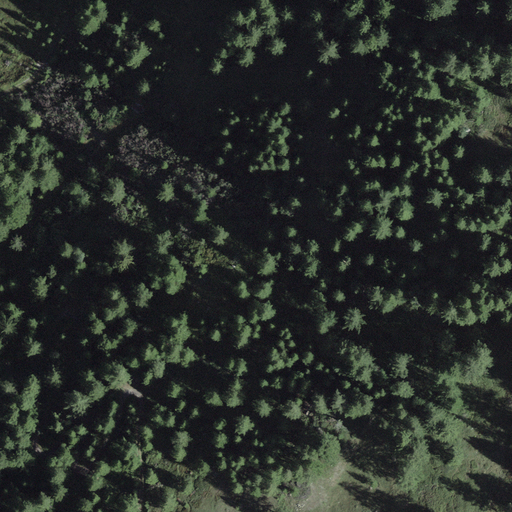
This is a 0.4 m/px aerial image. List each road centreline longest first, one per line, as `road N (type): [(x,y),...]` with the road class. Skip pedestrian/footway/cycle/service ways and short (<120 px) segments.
road 1 (track): [(145,0),(127,70),(137,101),(130,114),(70,159),(21,229),(21,313),(4,362),(6,375),(23,376),(60,309),(73,305),(35,453),(40,459),(52,452),(84,403),(88,415),(71,468),(80,476),(111,437),(118,399),(135,391),(144,397),(138,511)]
road 2 (track): [(0,92),(61,52),(86,0)]
